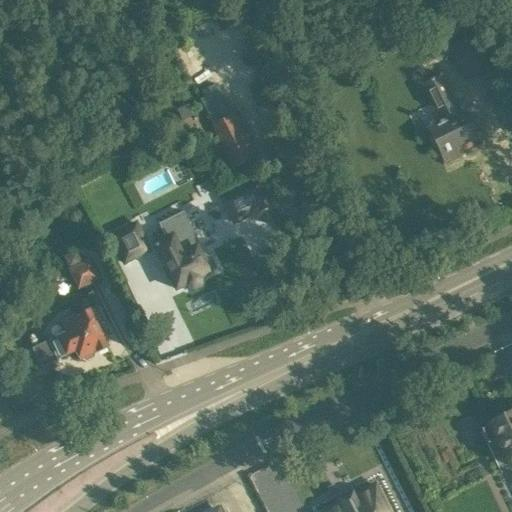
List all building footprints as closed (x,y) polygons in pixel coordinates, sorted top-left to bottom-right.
[(234,27),(227,15),(215,21),(221,33),(234,27)] [(448,47),(464,81),(490,68),(473,35),(448,47)] [(315,63),(317,78),(358,72),(356,57),(315,63)] [(449,70),(418,83),(444,149),(476,137),(449,70)] [(198,100),(211,126),(232,116),(219,90),(198,100)] [(254,158),(232,116),(208,127),(230,169),(254,158)] [(266,206),(255,183),(221,199),(233,222),(266,206)] [(195,248),(198,246),(193,236),(194,236),(182,213),(158,225),(165,240),(153,246),(175,291),(182,287),(190,291),(198,287),(198,278),(207,274),(206,273),(215,269),(207,253),(200,256),(195,248)] [(148,252),(133,220),(108,233),(123,264),(148,252)] [(68,271),(77,289),(98,279),(89,260),(68,271)] [(107,347),(97,326),(103,323),(95,308),(77,316),(72,314),(63,318),(61,324),(65,333),(47,342),(31,350),(40,368),(56,360),(74,351),(79,361),(80,360),(84,363),(94,358),(95,353),(107,347)] [(511,410),(508,413),(504,412),(495,417),(494,420),(489,423),(489,424),(479,429),(487,445),(498,439),(511,466),(511,465),(511,410)] [(387,511),(376,489),(353,500),(352,497),(339,503),(341,507),(329,511),(387,511)]
